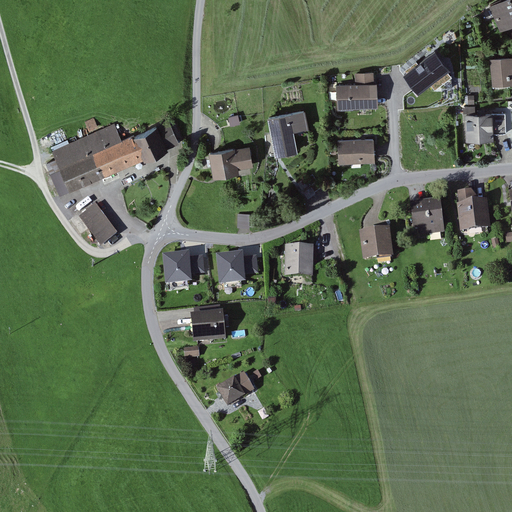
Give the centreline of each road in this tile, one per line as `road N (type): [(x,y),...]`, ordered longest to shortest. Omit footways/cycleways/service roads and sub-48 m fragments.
road 1 (residential): [(164,230),(146,281),(157,342),(261,511)]
road 2 (residential): [(398,179),(277,234),(249,240),(164,230)]
road 3 (residential): [(201,0),(193,138),(164,230)]
road 4 (track): [(48,197),(0,13)]
road 5 (residential): [(398,179),(392,91),(409,63),(441,38)]
road 6 (residential): [(164,230),(96,254),(48,197)]
